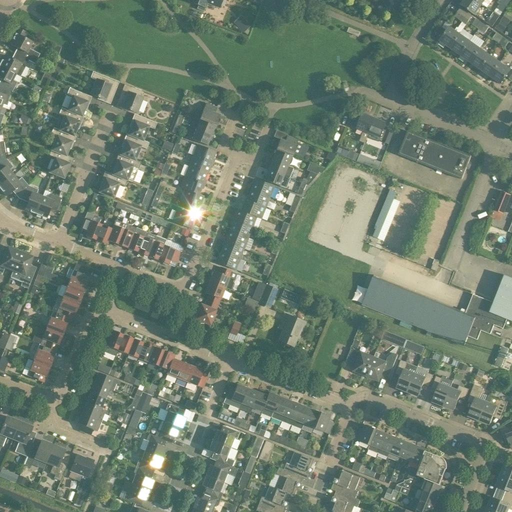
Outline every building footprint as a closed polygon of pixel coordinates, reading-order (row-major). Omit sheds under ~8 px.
[(218,8),(219,5),(221,0),(188,0),(189,0),(188,2),(197,5),(196,9),(203,12),(206,3),(218,8)] [(475,15),(482,5),(475,0),(464,0),(461,5),(475,15)] [(502,13),(506,7),(500,2),(496,9),(502,13)] [(439,41),(450,49),(459,35),(472,16),(460,8),(454,17),(462,22),(458,28),(457,28),(454,31),(449,27),(446,31),(439,41)] [(511,13),(507,10),(503,17),(510,21),(511,17),(511,13)] [(493,12),(491,16),(486,23),(492,27),(499,17),(493,12)] [(242,32),(249,24),(238,15),(231,23),(242,32)] [(478,30),(482,23),(475,19),(471,25),(478,30)] [(488,28),(482,23),(478,30),(484,34),(488,28)] [(17,55),(28,61),(34,64),(39,55),(29,49),(32,43),(25,39),(28,34),(16,28),(10,39),(12,40),(10,45),(19,50),(17,55)] [(358,37),(360,33),(349,28),(347,33),(358,37)] [(492,39),(498,44),(502,38),(496,33),(492,39)] [(469,42),(459,35),(450,49),(460,56),(469,42)] [(508,42),(502,38),(498,44),(504,48),(508,42)] [(460,56),(470,63),(480,49),(469,42),(460,56)] [(490,56),(480,49),(470,63),(480,70),(490,56)] [(4,56),(0,63),(0,66),(15,75),(20,77),(28,61),(17,55),(14,61),(4,56)] [(480,70),(490,77),(500,63),(490,56),(480,70)] [(510,70),(500,63),(490,77),(500,84),(510,70)] [(0,87),(11,93),(17,83),(12,81),(15,75),(0,66),(0,79),(3,81),(0,87)] [(110,105),(118,82),(92,72),(90,78),(96,81),(90,95),(104,100),(103,102),(110,105)] [(124,85),(123,88),(115,107),(121,109),(122,108),(136,113),(142,98),(140,98),(142,92),(124,85)] [(11,93),(0,87),(0,107),(1,108),(8,110),(11,104),(8,103),(11,93)] [(61,109),(83,118),(83,117),(81,116),(87,103),(89,104),(91,98),(69,89),(66,95),(72,97),(67,110),(61,108),(61,109)] [(197,110),(194,117),(215,126),(219,116),(214,114),(216,108),(205,104),(203,109),(201,108),(197,110)] [(53,128),(75,137),(74,136),(79,123),(81,123),(83,118),(61,109),(58,114),(64,117),(59,130),(53,128)] [(364,143),(368,134),(374,118),(362,114),(356,129),(363,132),(359,141),(364,143)] [(126,135),(148,144),(148,143),(142,141),(148,127),(154,130),(156,124),(134,115),(131,121),(133,121),(128,135),(126,134),(126,135)] [(215,126),(194,117),(190,127),(211,136),(215,126)] [(386,123),(374,118),(368,134),(380,138),(386,123)] [(207,146),(211,136),(190,127),(186,138),(207,146)] [(50,151),(73,160),(73,159),(66,156),(71,143),(73,143),(75,137),(53,128),(50,134),(56,136),(50,151)] [(393,133),(386,131),(381,144),(387,147),(393,133)] [(408,132),(399,155),(416,162),(461,180),(470,157),(408,132)] [(146,148),(148,144),(126,135),(123,141),(125,141),(120,155),(118,154),(118,155),(140,164),(141,162),(135,159),(140,146),(146,148)] [(279,140),(275,150),(291,156),(293,153),(303,157),(307,146),(297,142),(298,141),(286,136),(284,142),(279,140)] [(197,145),(192,156),(211,163),(215,153),(197,145)] [(335,148),(333,155),(378,167),(380,160),(335,148)] [(291,157),(291,156),(275,150),(276,151),(272,160),(287,166),(291,167),(294,166),(295,161),(294,159),(291,157)] [(73,160),(50,151),(48,156),(54,158),(48,173),(63,179),(69,165),(71,165),(73,160)] [(132,183),(140,164),(118,155),(116,160),(117,161),(112,175),(104,172),(132,183)] [(192,156),(188,167),(207,174),(211,163),(192,156)] [(6,159),(0,162),(0,186),(13,176),(9,171),(12,168),(6,159)] [(293,168),(287,166),(272,160),(268,170),(289,179),(293,168)] [(321,174),(325,169),(309,163),(306,171),(309,172),(317,175),(318,173),(321,174)] [(184,177),(202,185),(207,174),(188,167),(184,177)] [(285,189),(289,179),(268,170),(264,181),(285,189)] [(130,188),(132,183),(104,172),(102,178),(104,179),(98,193),(113,199),(118,184),(124,187),(125,185),(130,188)] [(13,176),(0,186),(0,189),(6,197),(14,190),(20,197),(28,186),(21,178),(17,181),(13,176)] [(180,188),(184,190),(198,196),(198,195),(202,185),(184,177),(180,188)] [(250,191),(269,198),(273,187),(255,180),(250,191)] [(303,190),(305,185),(301,183),(297,194),(301,195),(303,192),(303,190)] [(28,186),(20,197),(28,200),(24,210),(35,214),(42,197),(36,194),(37,190),(28,186)] [(384,241),(398,200),(392,198),(394,192),(386,189),(370,237),(384,241)] [(180,200),(199,208),(203,197),(198,195),(198,196),(184,190),(180,200)] [(44,191),(42,197),(35,214),(46,219),(50,208),(59,212),(66,194),(60,191),(58,198),(50,195),(49,193),(44,191)] [(265,209),(269,198),(250,191),(246,201),(265,209)] [(511,195),(501,192),(500,191),(493,210),(503,214),(511,195)] [(293,202),(291,207),(296,209),(300,198),(295,196),(293,202)] [(194,218),(199,208),(180,200),(176,211),(194,218)] [(265,209),(246,201),(242,212),(256,218),(260,220),(265,209)] [(252,228),(256,218),(242,212),(237,210),(233,220),(252,228)] [(194,218),(176,211),(172,222),(190,229),(194,218)] [(147,215),(142,213),(140,218),(150,222),(152,217),(147,215)] [(96,241),(102,226),(99,225),(101,220),(100,219),(93,216),(91,217),(90,221),(86,219),(81,231),(87,233),(85,237),(86,237),(86,238),(91,240),(91,239),(96,241)] [(284,222),(282,227),(287,229),(288,224),(291,219),(286,217),(284,222)] [(111,229),(102,226),(96,241),(106,245),(115,220),(111,229)] [(126,224),(115,220),(106,245),(108,241),(117,245),(126,224)] [(229,231),(248,239),(252,228),(233,220),(229,231)] [(136,228),(126,224),(117,245),(127,249),(136,228)] [(146,232),(136,228),(127,249),(137,253),(146,232)] [(225,242),(243,249),(248,251),(252,240),(248,239),(229,231),(225,242)] [(156,236),(146,232),(137,253),(147,257),(156,236)] [(166,240),(156,236),(147,257),(157,261),(163,246),(166,240)] [(220,253),(239,260),(243,249),(225,242),(220,253)] [(163,246),(157,261),(162,263),(162,264),(166,266),(167,265),(168,265),(169,261),(175,263),(179,252),(163,246)] [(4,268),(12,271),(19,252),(7,248),(3,258),(0,257),(0,273),(2,274),(4,268)] [(32,257),(19,252),(12,271),(9,278),(21,282),(20,286),(27,289),(35,271),(28,268),(32,257)] [(244,262),(239,260),(220,253),(216,263),(239,273),(244,262)] [(36,275),(42,278),(46,267),(40,264),(36,275)] [(76,264),(66,288),(82,294),(89,277),(85,276),(87,269),(76,264)] [(209,282),(225,289),(225,287),(232,290),(234,284),(233,282),(234,279),(229,277),(231,272),(220,268),(218,273),(213,271),(209,282)] [(475,318),(467,337),(477,341),(481,331),(490,335),(494,325),(503,329),(507,320),(511,322),(511,278),(503,275),(492,303),(473,295),(465,314),(475,318)] [(464,346),(467,337),(475,318),(465,314),(373,277),(362,305),(464,346)] [(208,295),(206,301),(218,305),(220,300),(225,289),(209,282),(204,293),(208,295)] [(266,285),(259,303),(269,308),(277,289),(266,285)] [(78,306),(82,294),(66,288),(62,299),(78,306)] [(282,289),(279,298),(292,303),(295,295),(282,289)] [(52,312),(52,313),(68,319),(72,321),(78,306),(62,299),(56,314),(52,312)] [(209,326),(218,305),(206,301),(204,306),(200,305),(195,320),(209,326)] [(52,313),(45,329),(62,336),(68,319),(52,313)] [(305,323),(287,315),(283,324),(285,325),(278,342),(293,347),(299,333),(301,334),(305,323)] [(240,325),(233,322),(229,333),(236,336),(240,325)] [(56,351),(62,336),(45,329),(42,337),(35,334),(32,342),(39,345),(56,351)] [(117,351),(123,335),(119,334),(119,333),(115,331),(114,332),(113,331),(111,335),(106,333),(99,351),(115,357),(117,351)] [(0,339),(0,348),(4,350),(9,336),(3,333),(0,339)] [(123,335),(117,351),(127,355),(133,339),(123,335)] [(133,339),(127,355),(137,359),(143,343),(133,339)] [(407,340),(404,347),(420,354),(423,347),(407,340)] [(143,343),(137,359),(147,363),(154,347),(143,343)] [(39,345),(33,361),(49,367),(56,351),(39,345)] [(154,347),(147,363),(158,367),(164,351),(154,347)] [(501,368),(501,366),(508,349),(502,347),(494,365),(501,368)] [(353,371),(366,376),(373,358),(375,355),(362,350),(357,349),(352,362),(355,363),(355,366),(353,371)] [(166,374),(174,355),(164,351),(158,367),(156,370),(166,374)] [(379,378),(383,376),(388,378),(398,355),(393,354),(387,358),(385,362),(373,358),(366,376),(378,381),(379,378)] [(174,355),(166,374),(176,378),(182,363),(172,359),(174,356),(174,355)] [(24,375),(27,376),(27,377),(43,383),(49,367),(33,361),(30,360),(28,360),(26,362),(23,370),(22,372),(23,374),(24,375)] [(396,388),(407,393),(414,374),(417,367),(400,361),(400,362),(395,374),(401,376),(396,388)] [(182,363),(176,378),(186,382),(192,367),(182,363)] [(192,367),(186,382),(202,389),(207,378),(201,375),(203,371),(201,371),(201,370),(197,368),(197,369),(192,367)] [(417,367),(414,374),(407,393),(418,397),(422,385),(428,387),(433,375),(427,373),(428,372),(417,367)] [(93,384),(109,390),(113,392),(116,384),(118,385),(119,382),(97,373),(93,384)] [(443,407),(450,388),(453,382),(442,377),(441,379),(435,377),(431,388),(436,390),(432,403),(443,407)] [(89,394),(105,400),(109,390),(93,384),(89,394)] [(239,410),(247,389),(237,385),(235,389),(229,387),(223,403),(239,410)] [(478,421),(486,402),(479,400),(483,389),(473,385),(467,402),(472,405),(467,417),(478,421)] [(450,388),(443,407),(453,411),(458,399),(464,401),(468,390),(459,386),(457,391),(450,388)] [(257,393),(247,389),(239,410),(249,414),(251,408),(257,393)] [(257,393),(251,408),(261,412),(268,393),(267,397),(257,393)] [(268,393),(261,412),(260,414),(270,418),(279,397),(268,393)] [(85,404),(101,410),(105,400),(89,394),(85,404)] [(488,396),(486,402),(478,421),(489,425),(494,413),(501,416),(507,403),(495,398),(488,395),(488,396)] [(279,397),(270,418),(280,422),(289,401),(279,397)] [(299,405),(289,401),(280,422),(290,426),(299,405)] [(81,414),(101,422),(104,414),(106,415),(107,412),(101,410),(85,404),(81,414)] [(163,422),(181,429),(184,421),(185,419),(182,417),(184,411),(167,404),(165,411),(167,412),(163,422)] [(299,405),(290,426),(300,430),(309,409),(299,405)] [(318,413),(309,409),(300,430),(310,434),(312,429),(319,413),(319,412),(318,413)] [(319,413),(312,429),(328,435),(333,424),(327,422),(329,417),(319,413)] [(101,422),(81,414),(79,419),(78,418),(77,422),(78,423),(77,424),(81,426),(79,431),(90,436),(92,430),(97,432),(101,422)] [(6,437),(12,440),(19,422),(6,417),(1,431),(0,430),(0,446),(1,447),(6,437)] [(19,422),(12,440),(18,442),(14,452),(26,457),(29,450),(32,444),(26,441),(32,427),(19,422)] [(148,435),(171,444),(174,438),(177,439),(178,437),(181,429),(163,422),(159,431),(157,430),(154,437),(148,434),(148,435)] [(511,424),(500,430),(503,437),(505,436),(511,449),(511,448),(511,424)] [(215,433),(212,441),(230,448),(234,439),(236,439),(239,433),(222,426),(219,432),(217,431),(215,433)] [(369,446),(375,430),(365,426),(363,430),(358,428),(353,439),(369,446)] [(367,450),(377,454),(385,434),(376,430),(375,430),(369,446),(367,450)] [(385,434),(377,454),(387,458),(389,453),(395,438),(385,434)] [(144,452),(162,459),(166,451),(166,448),(163,447),(165,442),(171,444),(148,435),(146,441),(148,442),(144,452)] [(399,457),(405,442),(395,438),(389,453),(387,458),(397,462),(399,457)] [(36,453),(29,450),(26,457),(23,465),(30,468),(31,464),(43,469),(45,464),(53,446),(41,441),(36,453)] [(211,453),(209,459),(232,468),(232,467),(226,465),(229,459),(226,458),(230,448),(212,441),(209,449),(209,451),(211,453)] [(262,441),(258,459),(267,461),(271,443),(262,441)] [(399,457),(409,461),(415,446),(405,442),(399,457)] [(53,446),(45,464),(52,466),(49,474),(54,476),(53,479),(60,482),(66,465),(60,462),(65,450),(53,446)] [(409,461),(419,465),(425,450),(415,446),(409,461)] [(419,465),(417,471),(418,472),(417,476),(419,477),(424,479),(424,480),(426,481),(426,480),(442,487),(442,486),(439,485),(445,470),(442,467),(440,462),(440,458),(425,452),(426,450),(425,450),(419,465)] [(135,467),(152,474),(155,468),(158,469),(159,467),(162,459),(144,452),(140,461),(138,460),(135,467)] [(278,468),(307,480),(309,474),(311,469),(310,469),(313,460),(293,452),(289,464),(286,463),(283,470),(278,468)] [(81,476),(76,490),(86,495),(92,479),(87,477),(93,462),(76,455),(70,471),(81,476)] [(232,468),(209,459),(215,461),(213,467),(210,466),(208,468),(205,476),(223,483),(227,474),(234,477),(237,469),(232,467),(232,468)] [(511,468),(504,465),(500,476),(511,480),(511,468)] [(131,484),(149,491),(153,483),(153,481),(150,480),(152,474),(135,467),(133,473),(135,474),(131,484)] [(0,468),(0,477),(22,486),(25,478),(0,468)] [(269,486),(293,496),(296,488),(298,489),(300,484),(299,484),(302,478),(306,480),(307,480),(278,468),(275,475),(278,477),(274,488),(269,486)] [(237,484),(243,487),(249,474),(242,471),(237,484)] [(331,489),(360,501),(355,499),(358,492),(355,491),(359,479),(340,471),(336,479),(335,478),(333,483),(333,484),(331,489)] [(205,487),(202,493),(219,500),(222,494),(219,493),(223,483),(205,476),(202,484),(202,486),(205,487)] [(507,492),(505,497),(511,499),(511,480),(500,476),(495,487),(507,492)] [(426,480),(426,481),(422,490),(438,497),(439,492),(442,493),(444,487),(442,486),(442,487),(426,480)] [(149,491),(131,484),(127,494),(125,493),(122,499),(140,506),(142,500),(145,501),(146,499),(149,491)] [(261,497),(258,504),(277,511),(282,511),(284,508),(285,508),(287,503),(285,502),(288,494),(293,496),(269,486),(264,498),(261,497)] [(388,487),(386,492),(398,497),(400,492),(399,492),(394,490),(388,487)] [(357,508),(360,501),(331,489),(331,490),(335,492),(333,498),(331,502),(333,503),(330,511),(332,511),(358,511),(359,509),(357,508)] [(422,490),(418,501),(434,507),(438,497),(422,490)] [(197,498),(193,508),(201,511),(211,511),(214,506),(217,506),(219,500),(202,493),(200,499),(197,498)] [(491,498),(487,509),(495,511),(506,511),(508,509),(511,510),(511,499),(505,497),(503,503),(491,498)] [(431,511),(434,507),(418,501),(413,498),(409,509),(416,511),(431,511)]
